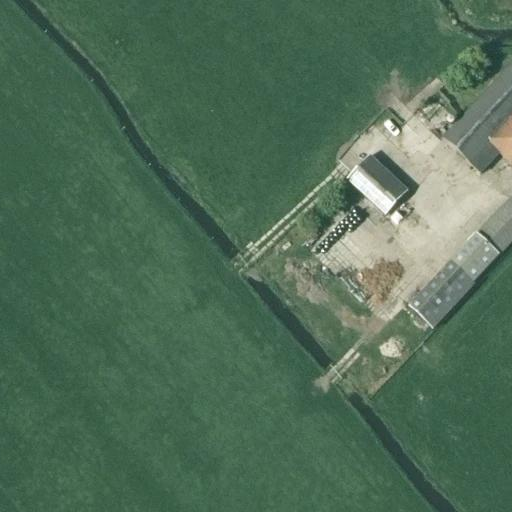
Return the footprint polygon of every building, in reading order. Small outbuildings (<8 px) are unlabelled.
[(511,65),(442,140),(479,175),(499,155),(511,166),(511,65)] [(385,217),(407,193),(369,157),(346,181),(385,217)] [(471,285),(511,241),(511,204),(509,202),(460,254),(450,265),(471,285)] [(354,209),(335,230),(402,291),(419,273),(399,255),(402,252),(354,209)] [(352,287),(371,305),(380,296),(359,276),(365,270),(347,253),(327,274),(347,293),(352,287)] [(430,323),(458,294),(441,278),(413,307),(430,323)]
